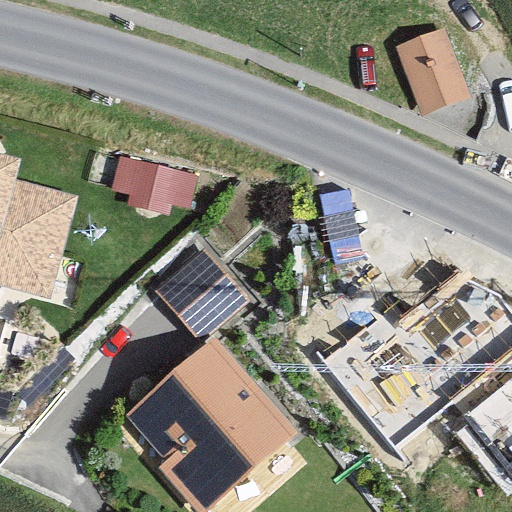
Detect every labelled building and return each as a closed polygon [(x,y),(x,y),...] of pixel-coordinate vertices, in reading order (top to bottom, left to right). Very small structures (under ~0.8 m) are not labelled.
[(446,31),(401,47),(426,116),(472,100),(446,31)] [(199,171),(120,156),(113,192),(135,196),(132,208),(172,215),(174,208),(192,211),(199,171)] [(0,286),(47,298),(72,201),(13,186),(17,171),(0,166),(0,286)] [(305,342),(396,463),(456,418),(505,482),(511,477),(511,265),(491,238),(400,307),(382,284),(305,342)] [(208,252),(158,291),(196,340),(246,301),(208,252)] [(304,434),(231,337),(127,414),(199,511),(304,434)]
